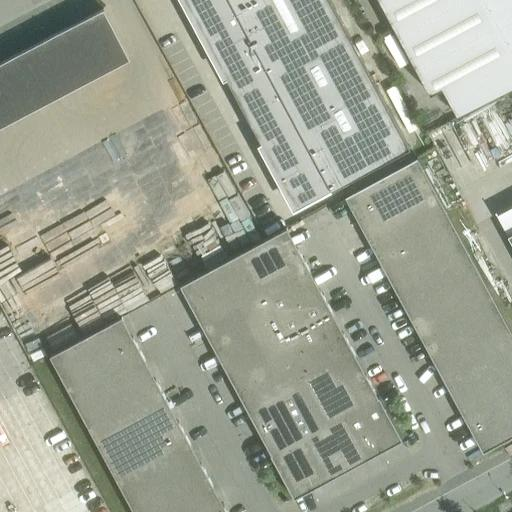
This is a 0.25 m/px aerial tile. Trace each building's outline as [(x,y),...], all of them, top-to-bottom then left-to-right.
[(411,146),(332,0),(185,0),(297,207),(411,146)] [(511,0),(379,0),(432,93),(442,88),(457,116),(511,86),(511,0)] [(103,9),(68,27),(76,44),(89,38),(105,68),(125,57),(110,27),(112,26),(103,9)] [(76,44),(68,27),(0,63),(0,127),(127,60),(125,57),(105,68),(89,38),(76,44)] [(440,199),(417,157),(345,196),(357,219),(360,217),(370,237),(440,199)] [(463,241),(440,199),(370,237),(368,238),(374,250),(380,261),(382,260),(393,279),(463,241)] [(287,229),(287,227),(233,256),(257,300),(308,272),(310,271),(298,249),(296,250),(285,230),(287,229)] [(486,284),(463,241),(393,279),(391,280),(403,303),(405,302),(416,321),(486,284)] [(233,256),(180,285),(193,308),(195,306),(205,326),(203,327),(204,329),(257,300),(233,256)] [(333,314),(321,291),(319,292),(308,272),(257,300),(280,342),(331,315),(333,314)] [(509,326),(486,284),(416,321),(413,323),(426,345),(428,344),(439,364),(509,326)] [(257,300),(204,329),(215,350),(218,349),(228,368),(226,369),(227,371),(280,342),(257,300)] [(341,334),(331,315),(280,342),(303,384),(354,357),(356,356),(344,333),(341,334)] [(133,337),(131,339),(121,319),(123,318),(122,316),(49,355),(73,399),(143,361),(146,360),(133,337)] [(511,378),(511,332),(509,326),(439,364),(436,365),(448,388),(451,386),(461,406),(511,378)] [(280,342),(227,371),(238,392),(240,391),(251,410),(249,412),(250,413),(303,384),(280,342)] [(324,425),(341,416),(378,396),(366,375),(364,376),(354,357),(303,384),(324,425)] [(154,381),(143,361),(73,399),(96,442),(166,404),(168,403),(156,380),(154,381)] [(511,436),(511,378),(461,406),(459,407),(471,430),(474,429),(484,448),(481,450),(483,452),(511,436)] [(324,425),(303,384),(250,413),(261,434),(263,433),(273,453),(306,435),(324,425)] [(378,396),(341,416),(363,457),(365,459),(384,449),(383,447),(399,438),(400,441),(402,440),(379,396),(378,396)] [(179,422),(176,423),(166,404),(96,442),(119,484),(189,446),(191,445),(179,422)] [(363,457),(341,416),(324,425),(306,435),(328,476),(330,478),(349,468),(348,466),(363,457)] [(314,487),(312,485),(328,476),(306,435),(273,453),(270,454),(294,498),(314,487)] [(199,465),(189,446),(119,484),(134,511),(167,511),(212,488),(214,487),(202,464),(199,465)] [(222,508),(212,488),(167,511),(227,511),(224,506),(222,508)]
